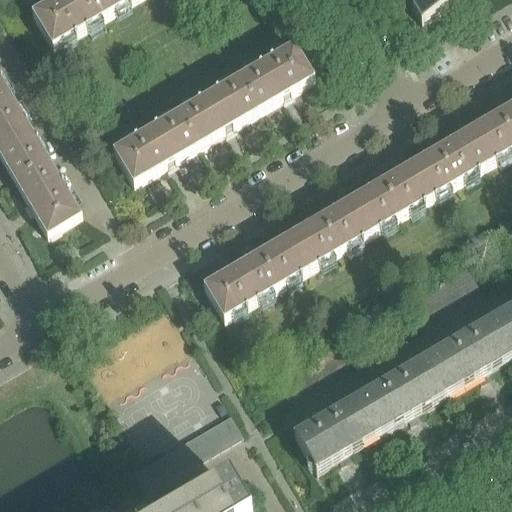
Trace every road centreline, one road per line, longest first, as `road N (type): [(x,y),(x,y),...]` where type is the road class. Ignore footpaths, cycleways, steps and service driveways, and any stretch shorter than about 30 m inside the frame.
road 1 (residential): [(39,324),(410,105)]
road 2 (residential): [(511,426),(368,511)]
road 3 (residential): [(410,105),(347,0)]
